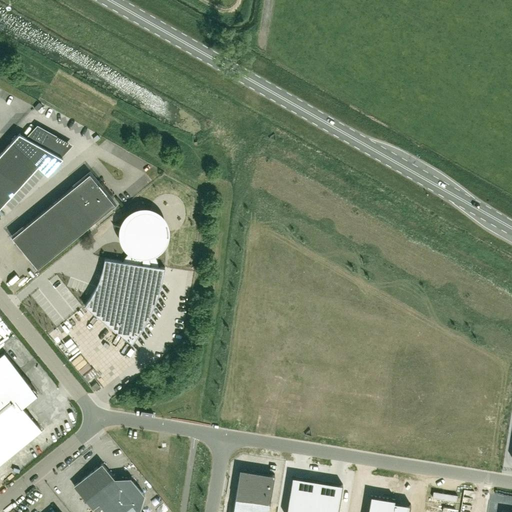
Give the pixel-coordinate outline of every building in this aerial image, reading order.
[(0,206),(38,166),(47,174),(63,158),(60,156),(69,145),(38,128),(28,138),(19,133),(0,153),(0,206)] [(90,173),(12,237),(38,268),(115,204),(115,205),(116,205),(90,173)] [(150,315),(157,300),(161,284),(165,267),(159,266),(153,251),(156,250),(158,248),(160,246),(162,243),(164,241),(165,238),(165,235),(166,232),(166,229),(165,226),(164,223),(163,222),(162,220),(161,218),(159,217),(158,216),(155,214),(153,213),(150,212),(147,211),(144,211),(141,212),(138,213),(135,214),(133,215),(131,217),(129,219),(127,222),(126,224),(125,227),(125,230),(124,233),(125,236),(125,239),(127,241),(128,244),(130,246),(132,248),(122,261),(104,259),(102,269),(99,279),(95,288),(90,297),(84,305),(132,343),(142,329),(150,315)] [(41,286),(45,292),(50,288),(46,283),(41,286)] [(81,292),(76,301),(79,303),(85,294),(81,292)] [(0,462),(41,429),(22,405),(37,393),(4,352),(0,355),(0,462)] [(94,390),(100,386),(96,382),(91,386),(94,390)] [(130,477),(114,478),(102,462),(74,485),(93,509),(99,504),(105,511),(141,511),(140,509),(144,494),(130,477)] [(240,468),(232,511),(268,511),(274,474),(240,468)] [(292,476),(286,511),(338,511),(343,484),(292,476)] [(369,507),(367,511),(409,511),(411,503),(394,500),(395,498),(371,494),(369,507)]
